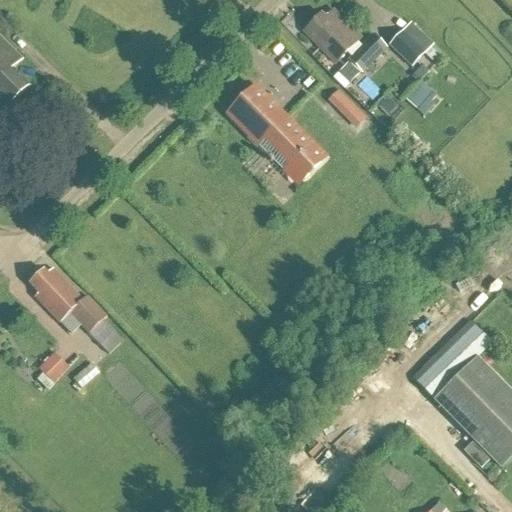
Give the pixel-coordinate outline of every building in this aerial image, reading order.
[(326,20),(322,16),(308,30),(313,34),(308,39),(336,67),(362,41),(334,12),(326,20)] [(433,48),(411,27),(390,48),(411,70),(433,48)] [(374,37),(349,62),(362,76),(387,50),(374,37)] [(0,109),(5,114),(30,89),(14,72),(23,63),(0,39),(0,109)] [(406,98),(419,109),(435,91),(422,80),(406,98)] [(324,161),(255,92),(231,116),(300,185),(324,161)] [(328,103),(356,131),(367,120),(339,92),(328,103)] [(445,236),(461,219),(434,194),(418,211),(445,236)] [(104,323),(107,319),(88,299),(83,303),(53,271),(48,276),(44,272),(30,286),(39,296),(36,300),(61,326),(70,316),(101,348),(115,335),(104,323)] [(470,324),(419,375),(411,382),(497,469),(511,454),(511,403),(477,368),(495,350),(470,324)] [(55,352),(39,368),(54,383),(70,367),(55,352)] [(464,453),(481,471),(489,463),(472,445),(464,453)]
